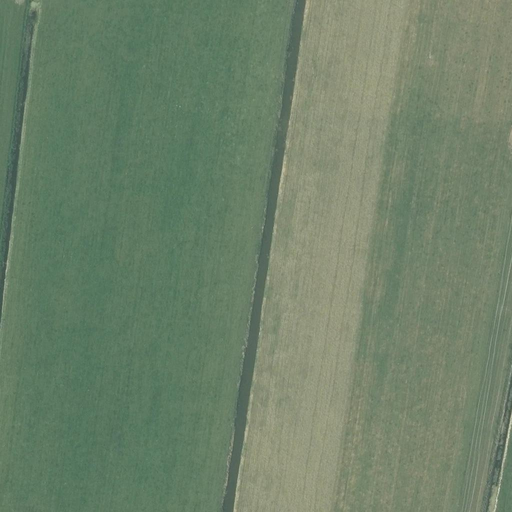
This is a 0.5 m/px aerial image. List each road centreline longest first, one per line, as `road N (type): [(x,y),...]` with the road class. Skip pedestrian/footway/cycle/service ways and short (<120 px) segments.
road 1 (track): [(273,0),(200,511)]
road 2 (track): [(59,0),(31,246)]
